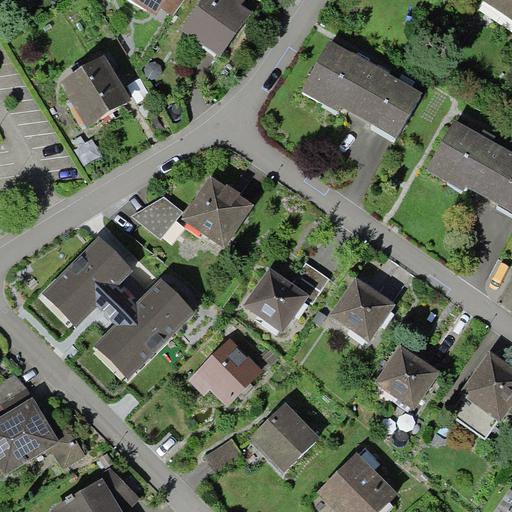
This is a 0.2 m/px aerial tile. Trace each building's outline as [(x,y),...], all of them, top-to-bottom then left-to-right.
[(176,13),(184,0),(132,0),(154,11),(161,4),(176,13)] [(218,52),(251,7),(241,0),(203,0),(184,27),(218,52)] [(511,0),(489,0),(511,15),(511,0)] [(391,135),(417,90),(326,39),(301,84),(391,135)] [(81,121),(123,96),(99,56),(57,81),(81,121)] [(511,211),(511,152),(452,119),(427,164),(511,211)] [(212,181),(183,223),(226,252),(254,211),(238,200),(240,198),(226,189),(225,191),(212,181)] [(162,241),(183,214),(165,198),(132,218),(162,241)] [(161,279),(139,301),(127,290),(139,278),(95,235),(34,298),(74,337),(94,318),(107,331),(89,350),(128,389),(199,316),(161,279)] [(283,336),(306,303),(314,308),(333,281),(306,263),(292,284),(269,269),(242,308),(283,336)] [(369,345),(396,307),(356,280),(330,318),(369,345)] [(228,409),(264,373),(231,340),(189,382),(204,397),(209,391),(228,409)] [(415,414),(442,376),(402,348),(375,386),(415,414)] [(492,437),(511,407),(511,364),(492,351),(452,409),(492,437)] [(59,470),(86,452),(72,431),(61,438),(18,373),(0,384),(0,408),(1,411),(0,411),(0,461),(8,473),(45,448),(59,470)] [(280,478),(322,438),(288,403),(246,443),(280,478)] [(216,474),(243,455),(231,438),(204,456),(216,474)] [(333,511),(381,511),(396,499),(359,459),(318,496),(333,511)] [(128,511),(142,499),(112,468),(97,478),(100,483),(51,511),(128,511)] [(494,511),(511,511),(511,495),(507,492),(494,511)]
